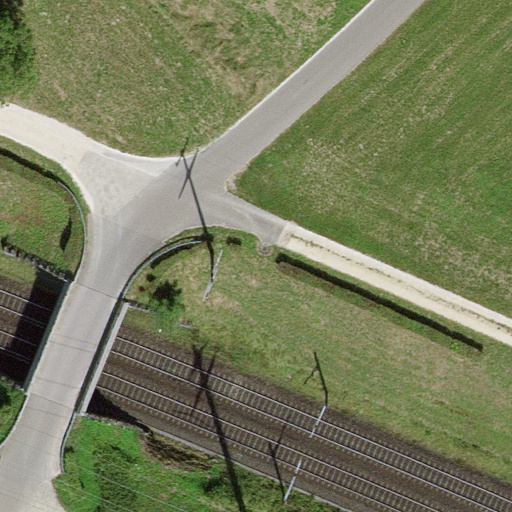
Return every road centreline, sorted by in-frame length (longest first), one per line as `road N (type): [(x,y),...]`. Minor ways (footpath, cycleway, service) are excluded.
road 1 (track): [(187,191),(511,333)]
road 2 (unclassified): [(95,283),(34,444),(0,504)]
road 3 (track): [(0,114),(65,141),(135,211)]
